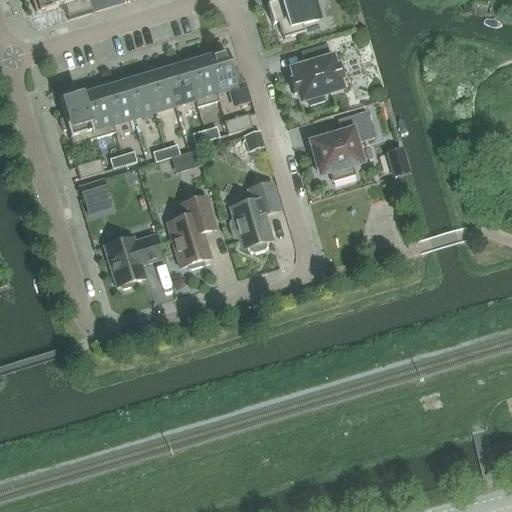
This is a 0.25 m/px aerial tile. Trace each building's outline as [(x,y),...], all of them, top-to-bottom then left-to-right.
[(30,0),(35,15),(64,6),(67,18),(91,11),(88,0),(30,0)] [(318,21),(311,0),(280,0),(281,3),(267,7),(272,26),(278,25),(283,41),(304,35),(302,26),(318,21)] [(338,83),(342,82),(338,68),(333,69),(331,61),(330,61),(326,47),(301,55),(305,69),(291,73),(294,81),(289,82),(293,96),(298,95),(301,103),(307,101),(309,108),(324,104),(322,97),(340,91),(338,83)] [(211,59),(205,60),(205,61),(215,96),(216,96),(236,90),(234,82),(239,80),(236,69),(231,70),(226,54),(225,54),(225,53),(211,53),(211,59)] [(184,66),(184,67),(195,102),(197,110),(218,104),(215,96),(205,61),(204,59),(190,59),(190,65),(185,67),(184,66)] [(184,66),(170,65),(169,71),(164,73),(163,73),(174,109),(194,103),(195,102),(184,67),(184,66)] [(164,72),(149,72),(149,77),(143,79),(153,115),(174,109),(163,73),(164,73),(164,72)] [(143,78),(128,78),(128,84),(123,85),(122,86),(133,121),(153,115),(143,79),(143,78)] [(122,84),(108,84),(107,90),(102,92),(101,92),(112,127),(133,121),(122,86),(123,85),(122,84)] [(102,91),(87,90),(87,96),(81,98),(81,96),(80,97),(94,141),(115,135),(112,127),(101,92),(102,92),(102,91)] [(72,148),(94,141),(80,97),(79,97),(80,98),(75,100),(74,98),(58,102),(64,120),(59,122),(62,133),(67,132),(72,148)] [(337,123),(341,136),(310,145),(315,162),(313,162),(317,174),(319,173),(320,178),(321,177),(329,174),(332,184),(354,178),(351,168),(361,165),(355,147),(374,141),(366,114),(337,123)] [(236,121),(240,134),(252,130),(248,117),(236,121)] [(236,121),(224,124),(227,137),(240,134),(236,121)] [(216,130),(204,133),(207,144),(219,140),(216,130)] [(191,137),(195,147),(207,144),(204,133),(191,137)] [(247,153),(262,147),(257,137),(242,143),(247,153)] [(176,148),(164,151),(168,162),(179,158),(176,148)] [(155,166),(168,162),(164,151),(152,155),(155,166)] [(404,152),(389,156),(396,179),(411,175),(404,152)] [(124,169),(136,165),(133,154),(121,158),(124,169)] [(124,169),(121,158),(109,162),(112,172),(124,169)] [(79,182),(104,175),(100,162),(75,169),(79,182)] [(79,190),(83,203),(106,196),(102,183),(79,190)] [(229,226),(233,240),(235,241),(239,240),(242,252),(248,250),(250,253),(253,255),(264,252),(266,248),(265,245),(271,243),(264,218),(279,213),(271,186),(248,193),(251,205),(230,211),(233,223),(230,224),(229,226)] [(183,221),(167,226),(180,271),(187,268),(188,271),(191,272),(202,269),(204,266),(203,264),(210,262),(203,236),(216,232),(206,200),(179,208),(183,221)] [(115,290),(119,289),(123,292),(131,290),(132,285),(145,281),(141,268),(160,262),(153,238),(134,244),(133,241),(103,249),(115,290)]
